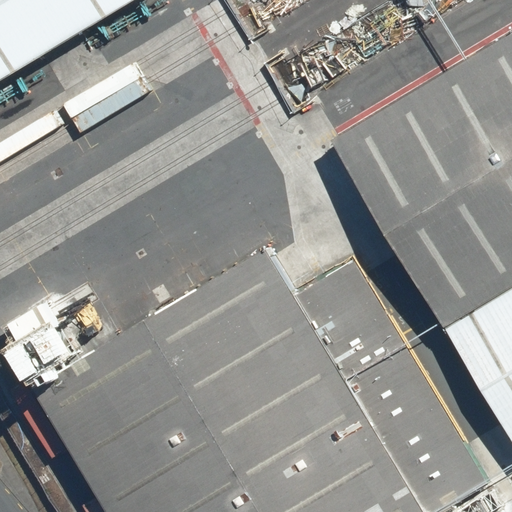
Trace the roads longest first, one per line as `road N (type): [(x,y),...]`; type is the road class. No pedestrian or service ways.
road 1 (unknown): [(470,0),(277,118)]
road 2 (unknown): [(277,118),(369,300)]
road 3 (unknown): [(215,0),(277,118)]
